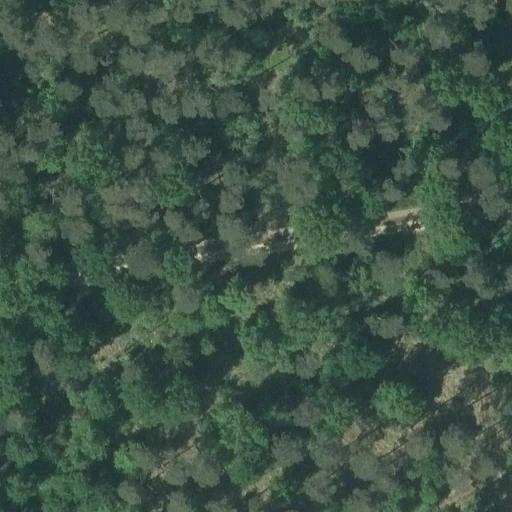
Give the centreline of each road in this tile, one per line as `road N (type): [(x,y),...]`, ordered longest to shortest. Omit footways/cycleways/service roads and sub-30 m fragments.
road 1 (track): [(480,217),(0,290)]
road 2 (track): [(480,217),(409,0)]
